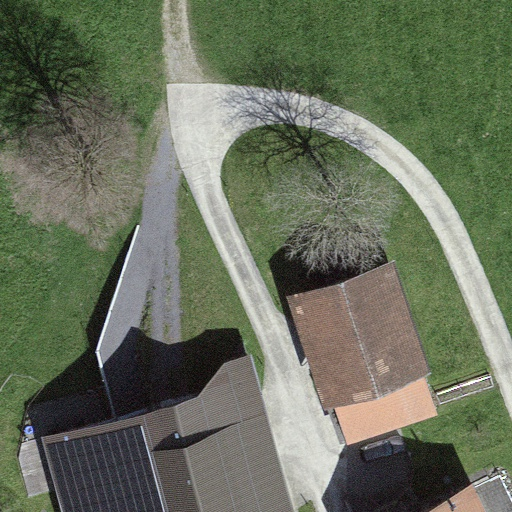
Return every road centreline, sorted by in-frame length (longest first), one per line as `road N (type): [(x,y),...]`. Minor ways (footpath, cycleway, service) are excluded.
road 1 (track): [(511,383),(458,252),(408,178),(334,131),(265,113),(190,111)]
road 2 (track): [(190,111),(219,227),(277,350),(332,511)]
